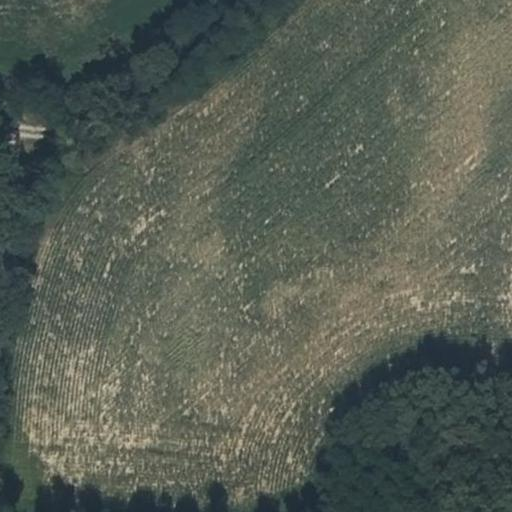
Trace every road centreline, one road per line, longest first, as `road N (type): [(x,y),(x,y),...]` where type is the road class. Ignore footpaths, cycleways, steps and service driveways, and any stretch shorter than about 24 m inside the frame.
road 1 (track): [(10,156),(128,113),(261,0)]
road 2 (track): [(0,277),(20,179),(0,132)]
